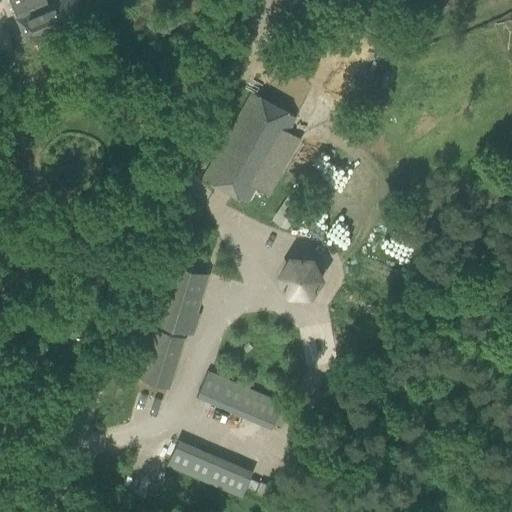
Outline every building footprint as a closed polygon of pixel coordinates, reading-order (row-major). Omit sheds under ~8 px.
[(90,19),(82,0),(60,0),(16,19),(27,45),(90,19)] [(247,202),(256,186),(269,195),(301,138),(287,130),(295,117),(251,92),(203,177),(247,202)] [(285,299),(321,283),(306,249),(270,266),(285,299)] [(197,312),(208,274),(171,262),(158,305),(162,306),(156,324),(160,325),(159,329),(155,328),(139,379),(169,388),(185,337),(182,336),(183,331),(193,334),(200,313),(197,312)] [(281,399),(208,369),(197,395),(270,426),(281,399)] [(252,468),(177,437),(168,460),(242,491),(252,468)] [(148,491),(153,478),(128,470),(123,483),(148,491)]
